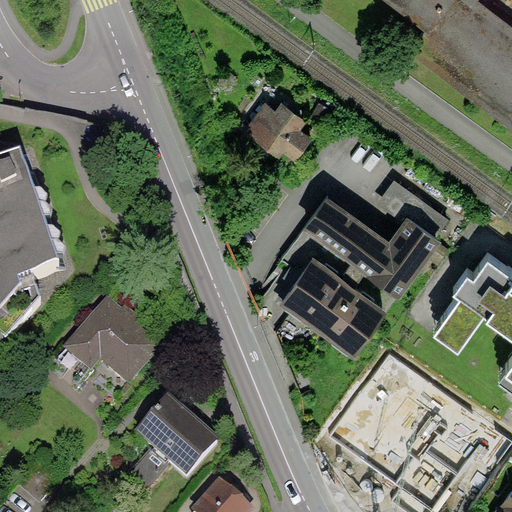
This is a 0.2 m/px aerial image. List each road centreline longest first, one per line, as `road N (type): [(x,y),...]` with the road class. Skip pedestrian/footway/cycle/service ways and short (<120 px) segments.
road 1 (tertiary): [(133,85),(311,511)]
road 2 (residential): [(511,173),(275,0)]
road 3 (residential): [(133,85),(50,86),(21,68),(0,41)]
